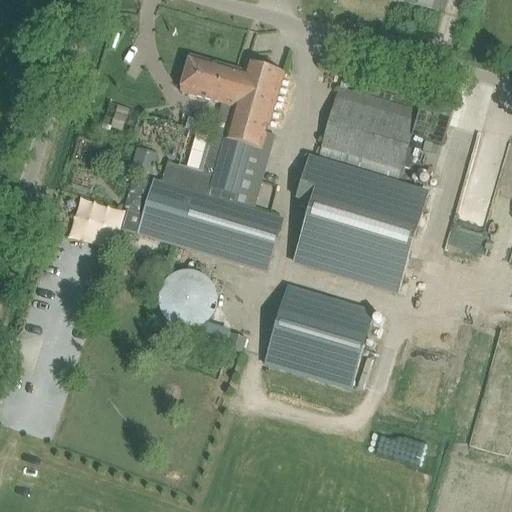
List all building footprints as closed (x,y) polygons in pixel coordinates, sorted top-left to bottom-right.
[(398,0),(398,2),(438,13),(441,0),(398,0)] [(214,180),(212,187),(240,195),(253,149),(261,151),(284,74),(247,63),(245,73),(190,57),(180,92),(235,108),(214,180)] [(323,148),(402,171),(416,124),(337,101),(323,148)] [(212,187),(214,180),(169,166),(163,185),(155,183),(139,234),(270,274),(285,223),(208,199),(212,187)] [(74,167),(69,188),(90,193),(95,172),(74,167)] [(399,292),(427,198),(324,167),(296,262),(399,292)] [(104,236),(113,222),(100,214),(91,228),(104,236)] [(199,332),(218,288),(173,269),(154,314),(199,332)] [(352,394),(376,314),(288,287),(263,367),(352,394)] [(509,461),(511,447),(511,326),(503,325),(484,410),(475,408),(465,451),(509,461)]
